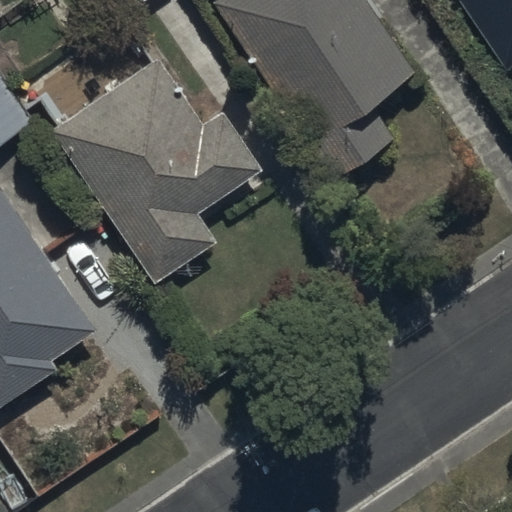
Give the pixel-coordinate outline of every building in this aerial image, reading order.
[(412,58),(371,0),(214,0),(331,168),(391,126),(366,90),(412,58)] [(511,0),(461,0),(500,59),(511,51),(511,0)] [(59,110),(47,118),(153,275),(216,232),(198,204),(263,160),(221,99),(200,113),(155,46),(147,52),(128,23),(41,82),(59,110)] [(0,133),(30,114),(0,70),(0,133)] [(96,319),(0,177),(0,395),(55,358),(50,350),(96,319)]
